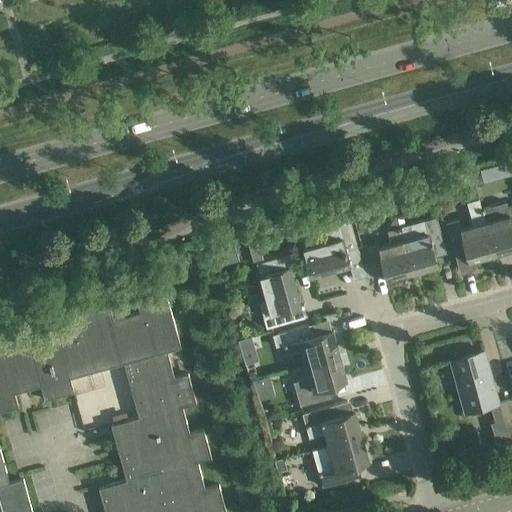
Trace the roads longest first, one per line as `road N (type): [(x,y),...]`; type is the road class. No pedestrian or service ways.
road 1 (tertiary): [(511,35),(0,179)]
road 2 (tertiary): [(0,220),(511,81)]
road 3 (unclassified): [(434,511),(394,339),(402,328),(511,297)]
